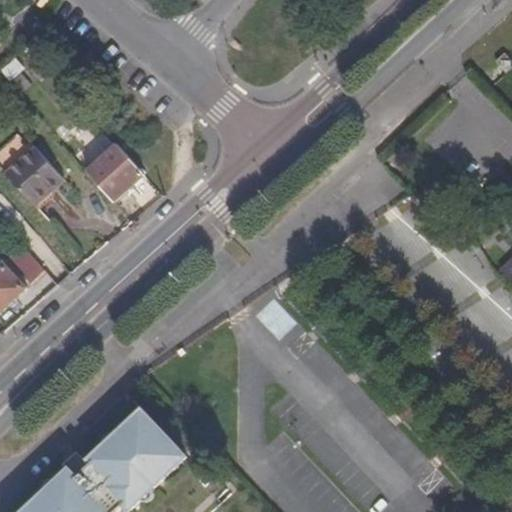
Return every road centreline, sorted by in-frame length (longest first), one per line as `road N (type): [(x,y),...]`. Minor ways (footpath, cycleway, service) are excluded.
road 1 (secondary): [(0,430),(279,168)]
road 2 (secondary): [(260,141),(0,387)]
road 3 (secondary): [(279,168),(463,0)]
road 4 (secondary): [(415,0),(260,141)]
